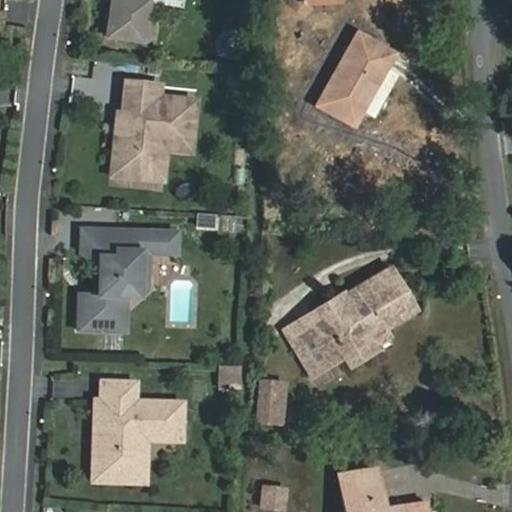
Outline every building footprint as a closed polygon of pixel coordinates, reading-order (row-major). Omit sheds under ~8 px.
[(129,0),(129,3),(124,2),(114,1),(108,42),(143,47),(150,0),(167,3),(173,0),(129,0)] [(315,106),(353,127),(361,112),(373,119),(397,76),(385,69),(393,55),(356,34),(315,106)] [(161,91),(126,88),(123,119),(133,120),(132,132),(122,131),(117,130),(112,181),(150,185),(154,148),(192,151),(196,106),(160,103),(161,91)] [(132,132),(133,120),(123,119),(122,131),(132,132)] [(191,157),(192,151),(154,148),(150,185),(163,186),(166,155),(191,157)] [(154,253),(154,238),(82,235),(81,268),(99,269),(97,294),(101,295),(101,302),(79,301),(78,336),(123,337),(125,303),(137,303),(145,296),(146,276),(138,275),(139,259),(148,259),(154,253)] [(177,239),(154,238),(154,253),(148,259),(176,260),(177,239)] [(343,358),(349,368),(379,350),(372,338),(414,313),(389,272),(338,303),(336,300),(284,331),(311,376),(343,358)] [(247,371),(219,370),(219,383),(246,383),(247,371)] [(258,382),(255,422),(281,425),(284,385),(258,382)] [(133,407),(134,388),(99,387),(99,406),(104,406),(103,438),(108,438),(108,448),(103,453),(102,478),(135,479),(136,453),(145,445),(180,446),(181,408),(133,407)] [(103,438),(104,406),(99,406),(93,405),(91,487),(144,488),(145,445),(136,453),(135,479),(102,478),(103,453),(108,448),(108,438),(103,438)] [(423,511),(423,506),(380,511),(375,469),(337,474),(342,511),(423,511)] [(257,510),(280,511),(286,511),(289,487),(259,485),(257,510)]
